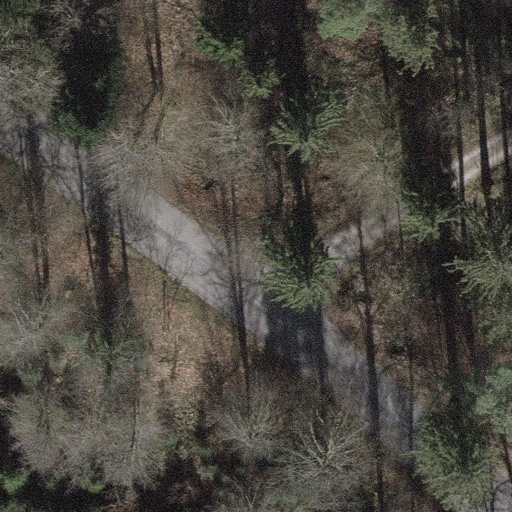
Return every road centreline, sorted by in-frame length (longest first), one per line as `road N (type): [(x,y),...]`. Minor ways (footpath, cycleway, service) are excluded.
road 1 (unclassified): [(493,511),(271,310),(0,118)]
road 2 (track): [(511,153),(271,310)]
